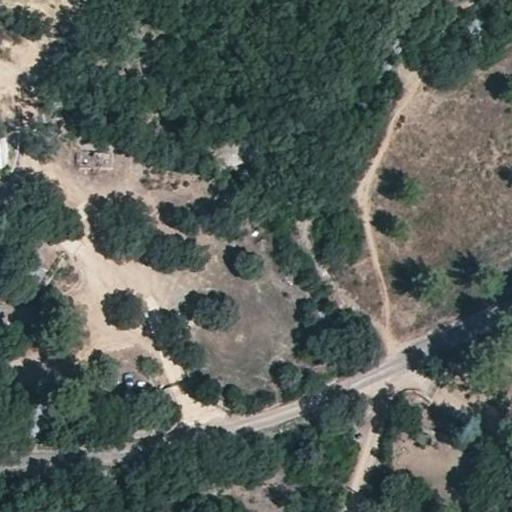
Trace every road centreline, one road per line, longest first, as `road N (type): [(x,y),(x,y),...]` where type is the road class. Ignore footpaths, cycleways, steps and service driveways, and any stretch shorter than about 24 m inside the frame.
road 1 (unclassified): [(511,308),(342,390),(121,454),(0,459)]
road 2 (track): [(352,511),(392,400),(395,364)]
